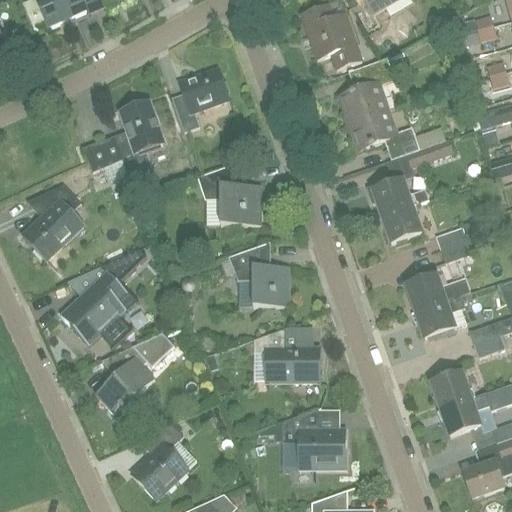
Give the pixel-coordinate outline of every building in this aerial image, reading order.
[(34,0),(48,30),(87,13),(81,0),(34,0)] [(361,0),(371,18),(402,0),(361,0)] [(334,23),(329,10),(303,19),(318,64),(332,59),(337,74),(362,66),(347,19),(334,23)] [(477,34),(494,30),(491,19),(474,23),(477,34)] [(494,30),(477,34),(480,46),(497,41),(494,30)] [(350,128),(389,113),(381,91),(397,86),(389,63),(350,76),(357,97),(341,102),(350,128)] [(490,81),(506,77),(503,65),(487,70),(490,81)] [(184,135),(199,130),(193,115),(227,104),(217,73),(179,86),(183,97),(171,101),(184,135)] [(506,77),(490,81),(493,92),(509,88),(506,77)] [(128,142),(116,146),(121,162),(127,176),(128,176),(137,201),(158,193),(158,192),(149,168),(150,167),(145,153),(164,146),(149,105),(119,116),(128,142)] [(476,120),(479,132),(481,131),(481,133),(511,124),(511,108),(476,118),(477,119),(476,120)] [(406,159),(421,154),(413,132),(397,137),(389,113),(350,128),(359,154),(385,145),(392,164),(406,159)] [(109,138),(81,148),(90,173),(121,162),(116,146),(112,137),(109,138)] [(449,144),(421,154),(406,159),(411,172),(454,157),(449,144)] [(511,161),(490,168),(494,183),(511,178),(511,161)] [(233,189),(233,167),(197,180),(205,204),(221,204),(221,230),(262,229),(261,189),(233,189)] [(382,221),(413,211),(413,209),(428,204),(424,194),(409,199),(404,183),(384,190),(383,187),(368,193),(373,207),(378,208),(382,221)] [(77,202),(65,189),(28,206),(42,221),(24,239),(47,264),(84,230),(71,217),(91,198),(87,193),(77,202)] [(413,211),(382,221),(391,248),(422,237),(413,211)] [(440,254),(467,244),(462,231),(436,240),(440,254)] [(467,244),(440,254),(445,267),(471,257),(467,244)] [(261,271),(262,250),(230,261),(230,262),(221,265),(227,278),(235,275),(238,285),(254,285),(254,310),(289,310),(290,270),(261,271)] [(61,321),(89,350),(101,339),(113,352),(132,334),(119,321),(137,304),(120,286),(147,260),(140,253),(68,286),(82,301),(61,321)] [(415,315),(460,300),(460,299),(446,304),(437,278),(406,289),(415,315)] [(511,285),(500,289),(504,301),(511,298),(511,285)] [(460,300),(415,315),(415,316),(412,317),(414,325),(418,324),(424,343),(455,332),(455,331),(466,327),(461,313),(465,311),(460,300)] [(474,348),(501,339),(511,334),(511,320),(469,335),(474,348)] [(310,330),(290,332),(292,349),(312,347),(310,330)] [(269,385),(317,385),(317,352),(284,352),(284,333),(253,344),(253,357),(269,357),(269,385)] [(152,371),(175,349),(163,337),(104,363),(119,378),(96,399),(113,417),(120,411),(123,415),(156,383),(143,369),(147,365),(152,371)] [(501,339),(474,348),(479,361),(505,352),(501,339)] [(441,412),(511,388),(511,387),(471,401),(462,375),(431,386),(441,412)] [(469,431),(480,427),(475,413),(489,408),(491,413),(511,405),(511,390),(511,388),(441,412),(450,438),(469,431)] [(346,472),(347,432),(318,432),(318,412),(282,425),(282,446),(299,446),(299,472),(346,472)] [(497,446),(511,440),(511,425),(493,433),(497,446)] [(152,458),(131,478),(153,501),(185,470),(184,469),(167,451),(176,442),(182,437),(173,427),(138,443),(152,458)] [(511,440),(477,453),(476,454),(481,469),(495,464),(501,481),(511,477),(511,440)] [(504,491),(501,481),(495,464),(481,469),(463,475),(472,502),(504,491)] [(347,511),(347,494),(311,506),(310,511),(347,511)] [(236,511),(237,511),(224,498),(209,505),(194,511),(236,511)]
